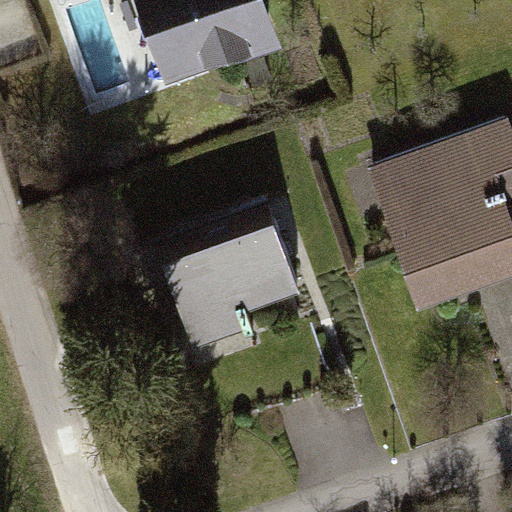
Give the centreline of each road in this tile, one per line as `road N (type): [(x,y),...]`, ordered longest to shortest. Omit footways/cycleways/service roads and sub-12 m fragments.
road 1 (residential): [(87,511),(0,226)]
road 2 (residential): [(511,445),(324,511)]
